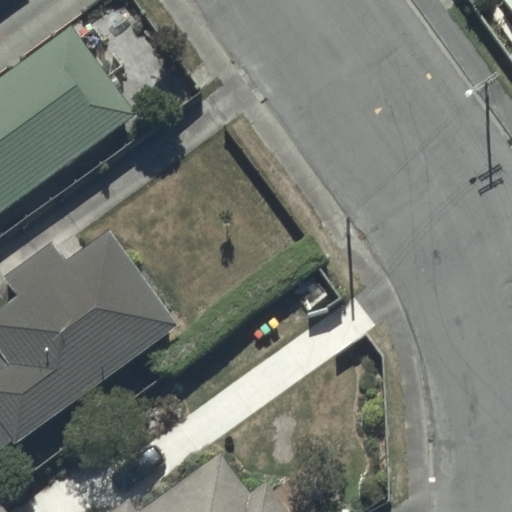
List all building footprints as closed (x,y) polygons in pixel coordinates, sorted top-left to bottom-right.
[(511,0),(502,0),(511,13),(511,0)] [(0,213),(138,113),(75,25),(0,78),(0,224),(1,224),(0,222),(0,213)] [(15,438),(18,442),(181,324),(113,229),(69,261),(56,243),(6,279),(18,296),(0,308),(0,348),(4,354),(0,356),(0,444),(3,448),(15,438)] [(292,511),(269,480),(252,493),(220,451),(141,509),(132,497),(111,511),(292,511)] [(9,511),(0,499),(0,511),(9,511)]
